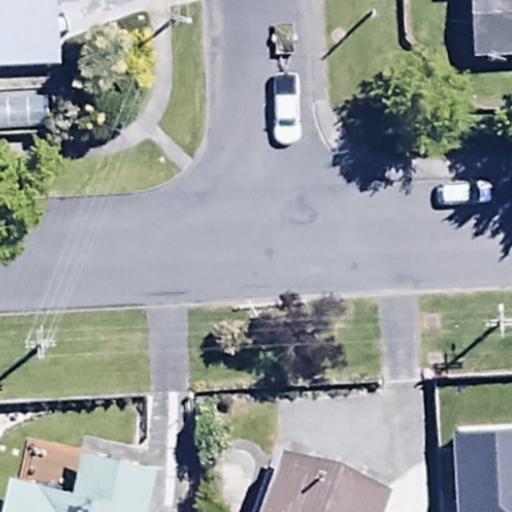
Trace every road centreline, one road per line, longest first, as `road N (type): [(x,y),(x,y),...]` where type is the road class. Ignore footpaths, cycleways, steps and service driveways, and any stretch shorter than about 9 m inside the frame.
road 1 (residential): [(0,269),(271,256)]
road 2 (residential): [(271,256),(257,0)]
road 3 (residential): [(271,256),(511,246)]
